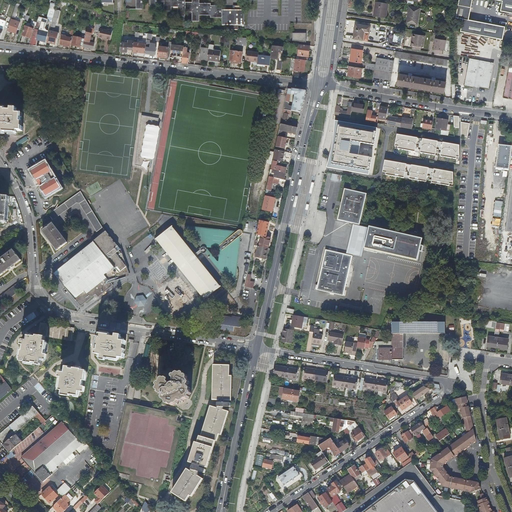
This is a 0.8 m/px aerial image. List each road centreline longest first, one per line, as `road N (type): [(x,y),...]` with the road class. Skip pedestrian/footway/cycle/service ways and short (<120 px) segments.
road 1 (residential): [(272,511),(449,385),(256,347)]
road 2 (residential): [(256,347),(53,310),(36,290),(26,212),(0,162)]
road 3 (residential): [(0,47),(313,84)]
road 4 (tertiary): [(256,347),(302,148)]
road 5 (residential): [(326,85),(511,116)]
road 6 (tertiary): [(221,511),(256,347)]
road 7 (residential): [(487,360),(480,404),(510,511)]
